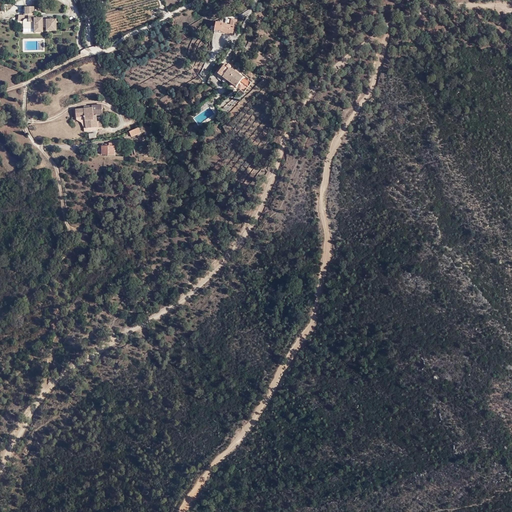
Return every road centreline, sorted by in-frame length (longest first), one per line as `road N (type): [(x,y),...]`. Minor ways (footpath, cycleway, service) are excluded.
road 1 (track): [(0,470),(52,386),(215,270),(251,225),(318,81),(415,12),(511,5)]
road 2 (track): [(387,35),(326,165),(328,251),(312,321),(182,511)]
road 3 (unclassified): [(200,0),(27,83),(23,122),(45,153)]
road 4 (track): [(52,386),(61,312),(47,283),(63,249)]
